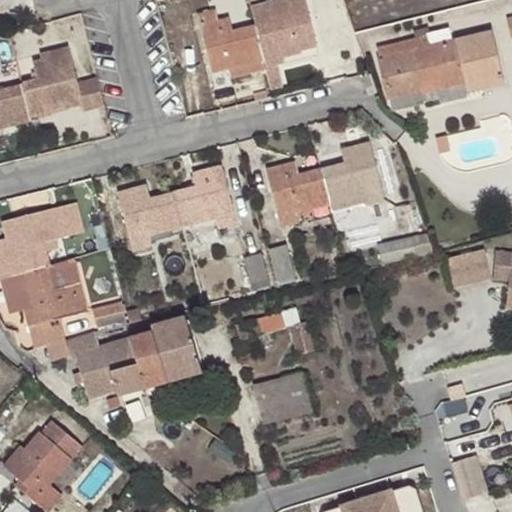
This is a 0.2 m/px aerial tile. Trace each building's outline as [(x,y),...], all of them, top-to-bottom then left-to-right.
[(302,0),(285,0),(267,4),(271,21),(231,31),(228,18),(217,21),(214,10),(196,15),(211,72),(228,67),(230,77),(262,70),(260,64),(264,63),(265,66),(302,57),(300,49),(315,46),(302,0)] [(420,90),(463,80),(463,78),(479,74),(482,89),(504,83),(491,30),(451,40),(448,29),(427,34),(427,36),(377,48),(380,57),(378,57),(387,99),(390,98),(392,111),(423,103),(420,90)] [(0,126),(29,119),(27,113),(60,105),(61,109),(81,104),(83,111),(103,106),(103,103),(97,79),(77,85),(67,48),(38,55),(40,61),(29,64),(33,82),(0,89),(0,126)] [(463,78),(463,80),(466,93),(482,89),(479,74),(463,78)] [(29,119),(61,112),(61,109),(60,105),(27,113),(29,119)] [(300,222),(297,211),(296,205),(328,197),(330,203),(331,213),(384,200),(370,143),(341,150),(345,164),(298,175),(294,161),(266,169),(280,226),(300,222)] [(151,246),(148,234),(147,228),(212,212),(214,219),(216,229),(236,224),(221,165),(193,173),(197,186),(149,198),(146,184),(118,193),(133,250),(151,246)] [(296,205),(297,211),(330,203),(328,197),(296,205)] [(76,203),(1,221),(5,239),(0,240),(0,259),(4,276),(15,274),(27,326),(86,311),(79,283),(54,289),(42,242),(83,232),(76,203)] [(404,206),(395,207),(398,217),(406,214),(404,206)] [(147,228),(148,234),(214,219),(212,212),(147,228)] [(406,240),(378,247),(381,261),(417,255),(415,244),(406,245),(406,240)] [(285,246),(268,251),(277,284),(294,279),(285,246)] [(482,250),(445,259),(452,289),(489,280),(482,250)] [(511,254),(496,252),(494,278),(509,280),(506,307),(511,307),(511,254)] [(261,254),(244,258),(252,289),(268,285),(261,254)] [(119,298),(97,304),(102,325),(125,320),(119,298)] [(129,323),(142,320),(139,309),(126,312),(129,323)] [(237,325),(241,340),(255,335),(258,349),(272,345),(268,332),(284,328),(281,312),(237,325)] [(130,339),(143,388),(200,373),(185,317),(151,326),(153,332),(130,338),(130,339)] [(307,322),(290,327),(296,354),(314,350),(307,322)] [(93,332),(62,341),(68,360),(74,358),(78,374),(81,384),(86,401),(114,393),(115,397),(119,395),(138,389),(143,388),(130,339),(97,349),(93,332)] [(255,335),(241,340),(245,352),(258,349),(255,335)] [(316,369),(302,373),(306,392),(321,389),(316,369)] [(306,392),(302,373),(252,386),(264,424),(312,411),(306,392)] [(81,384),(78,374),(71,375),(73,386),(81,384)] [(143,409),(138,389),(119,395),(124,415),(143,409)] [(447,402),(447,431),(470,431),(471,402),(447,402)] [(38,432),(23,450),(7,469),(19,479),(25,485),(20,491),(45,511),(49,511),(62,496),(49,486),(81,447),(50,422),(41,434),(38,432)] [(7,469),(23,450),(19,446),(2,465),(7,469)] [(453,467),(465,503),(488,496),(476,459),(453,467)] [(14,485),(20,491),(25,485),(19,479),(14,485)] [(427,511),(420,488),(410,483),(325,510),(323,511),(427,511)]
